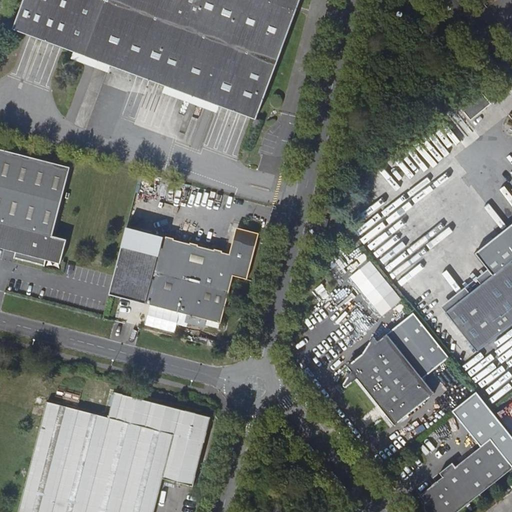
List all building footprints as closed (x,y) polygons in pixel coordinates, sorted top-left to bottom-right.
[(22,0),(12,29),(74,52),(97,61),(163,86),(218,106),(254,120),(285,36),(298,0),(22,0)] [(94,68),(97,61),(74,52),(71,60),(94,68)] [(109,84),(106,94),(122,100),(126,90),(109,84)] [(215,113),(218,106),(163,86),(161,93),(215,113)] [(479,90),(459,106),(471,120),(491,105),(479,90)] [(106,94),(96,122),(112,128),(122,100),(106,94)] [(70,168),(0,149),(0,244),(17,249),(15,252),(14,259),(45,267),(46,260),(47,257),(61,260),(66,240),(52,236),(70,168)] [(272,160),(262,158),(259,168),(269,171),(272,160)] [(322,218),(319,232),(324,234),(328,219),(322,218)] [(511,325),(511,224),(476,253),(489,269),(494,275),(447,312),(479,352),(511,325)] [(259,234),(243,229),(235,233),(229,254),(162,237),(143,312),(154,315),(156,306),(207,319),(205,325),(218,328),(219,323),(220,322),(233,276),(247,279),(259,234)] [(0,248),(15,252),(17,249),(0,244),(0,248)] [(494,275),(489,269),(442,306),(447,312),(494,275)] [(382,315),(402,299),(386,279),(366,295),(382,315)] [(352,370),(343,384),(345,387),(357,378),(394,424),(434,393),(422,378),(449,357),(414,313),(377,341),(373,336),(364,352),(347,365),(352,370)] [(194,486),(212,417),(115,392),(109,417),(47,401),(25,488),(18,511),(154,511),(163,478),(194,486)] [(440,417),(449,411),(446,406),(437,413),(440,417)] [(456,511),(511,467),(511,465),(490,438),(455,466),(452,462),(440,473),(443,477),(420,495),(425,501),(424,504),(424,507),(425,509),(426,511),(456,511)]
